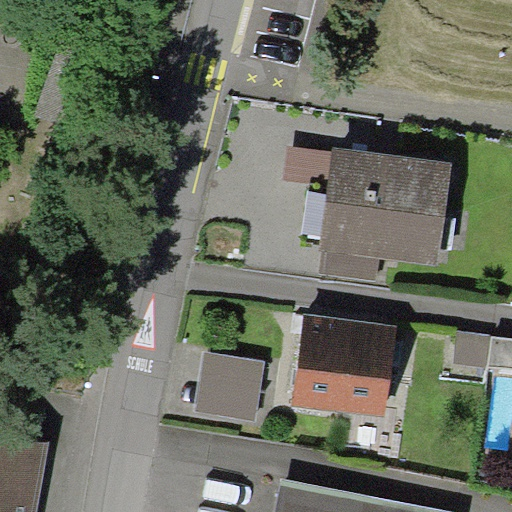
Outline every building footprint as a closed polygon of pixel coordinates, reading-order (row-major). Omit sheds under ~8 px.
[(30,115),(51,122),(85,26),(64,19),(30,115)] [(429,254),(440,167),(331,152),(326,193),(311,191),(305,237),(321,239),(316,272),(371,279),(376,247),(429,254)] [(389,329),(299,317),(288,398),(378,410),(389,329)] [(195,410),(256,418),(264,358),(203,350),(195,410)] [(0,511),(20,511),(33,441),(0,435),(0,511)] [(459,511),(279,479),(273,511),(459,511)]
